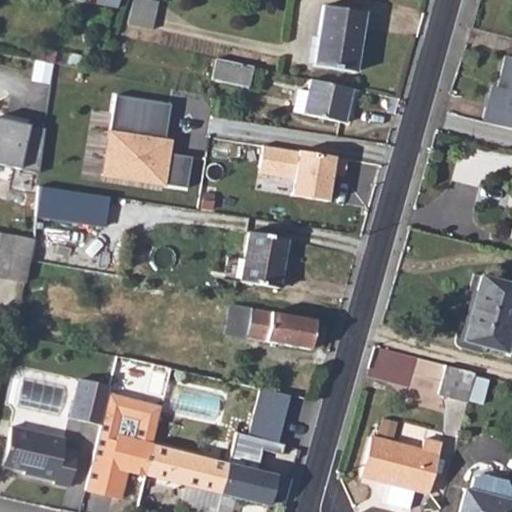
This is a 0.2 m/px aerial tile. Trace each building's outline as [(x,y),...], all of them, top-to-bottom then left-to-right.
[(97,0),(95,6),(115,10),(118,0),(97,0)] [(134,0),(129,20),(152,25),(158,0),(134,0)] [(325,8),(313,66),(353,74),(365,16),(325,8)] [(483,107),(480,122),(511,130),(511,60),(502,58),(494,87),(488,109),(483,107)] [(216,59),(211,81),(249,89),(253,67),(216,59)] [(352,89),(311,80),(308,93),(299,91),(294,113),(344,125),(352,89)] [(489,86),(483,107),(488,109),(494,87),(489,86)] [(122,180),(188,191),(193,159),(169,155),(157,154),(159,143),(165,143),(166,142),(172,106),(116,98),(107,159),(125,162),(122,180)] [(0,119),(0,164),(38,172),(46,127),(0,119)] [(171,143),(166,142),(165,143),(159,143),(157,154),(169,155),(171,143)] [(346,158),(260,145),(255,174),(288,179),(285,196),(323,202),(327,175),(343,177),(346,158)] [(125,162),(107,159),(104,178),(122,180),(125,162)] [(110,195),(39,185),(37,217),(106,225),(110,195)] [(511,239),(511,201),(502,237),(511,239)] [(13,236),(0,233),(0,269),(6,271),(13,236)] [(245,262),(241,284),(278,290),(287,241),(250,235),(245,262)] [(13,236),(6,271),(22,274),(26,261),(32,239),(13,236)] [(227,282),(241,284),(245,262),(231,259),(227,282)] [(511,284),(476,276),(459,340),(501,350),(511,309),(511,284)] [(311,353),(312,348),(316,327),(316,323),(231,307),(225,336),(311,353)] [(316,327),(312,348),(323,351),(328,330),(316,327)] [(412,383),(417,354),(392,349),(387,378),(412,383)] [(445,364),(436,394),(465,401),(474,372),(445,364)] [(104,395),(106,387),(75,380),(67,419),(97,426),(104,395)] [(290,397),(261,390),(248,437),(277,445),(290,397)] [(123,400),(104,395),(97,426),(82,491),(117,499),(121,485),(117,484),(120,471),(124,472),(141,476),(149,445),(158,408),(139,403),(138,406),(123,403),(123,400)] [(1,467),(18,471),(18,468),(36,472),(35,478),(54,482),(53,485),(67,488),(74,454),(60,451),(63,440),(9,428),(1,467)] [(265,507),(274,476),(255,471),(260,450),(279,455),(281,446),(277,445),(248,437),(233,433),(225,464),(219,495),(265,507)] [(369,437),(359,474),(389,482),(383,502),(407,508),(412,489),(427,493),(439,445),(439,443),(422,438),(419,449),(369,437)] [(219,495),(225,464),(149,445),(141,476),(219,495)] [(18,471),(17,474),(35,478),(36,472),(18,468),(18,471)] [(511,511),(511,497),(465,485),(457,511),(511,511)]
